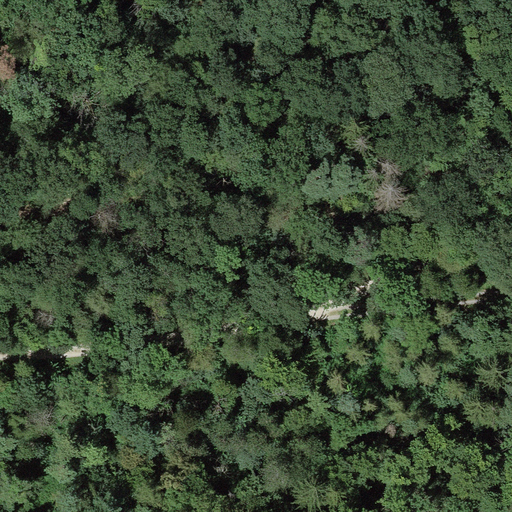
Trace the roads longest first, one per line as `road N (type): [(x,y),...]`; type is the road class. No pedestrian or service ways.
road 1 (track): [(0,357),(296,317)]
road 2 (track): [(296,317),(402,271),(511,249)]
road 3 (track): [(511,289),(296,317)]
